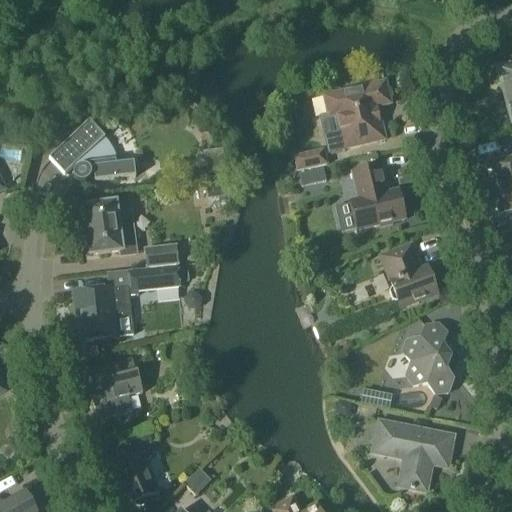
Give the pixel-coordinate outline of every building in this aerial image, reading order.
[(510,68),(498,71),(504,94),(506,94),(508,101),(506,101),(511,123),(511,64),(510,65),(510,68)] [(346,92),(323,98),(328,118),(325,124),(327,133),(332,136),(340,135),(344,151),(385,142),(384,138),(386,136),(384,129),(382,127),(381,124),(380,124),(377,109),(390,106),(390,102),(392,99),(390,91),(386,89),(385,83),(356,90),(356,91),(346,93),(346,92)] [(53,159),(49,162),(63,177),(67,173),(68,174),(74,168),(76,170),(75,171),(74,172),(73,174),(73,176),(73,177),(73,179),(74,180),(74,181),(75,182),(76,183),(78,185),(80,185),(82,185),(84,185),(86,184),(87,184),(89,182),(90,181),(90,180),(91,179),(91,177),(91,176),(91,175),(93,175),(95,184),(135,178),(134,164),(116,167),(115,163),(115,160),(114,158),(113,156),(112,152),(110,149),(108,146),(105,143),(103,141),(105,139),(89,122),(52,158),(53,159)] [(203,153),(206,177),(226,174),(223,151),(203,153)] [(294,158),(297,173),(327,166),(324,151),(294,158)] [(490,193),(511,187),(511,161),(486,169),(489,180),(486,181),(490,193)] [(350,203),(353,217),(357,233),(380,227),(380,229),(392,227),(391,225),(405,221),(399,197),(389,200),(381,167),(352,174),(358,201),(350,203)] [(511,187),(490,193),(493,206),(496,205),(499,217),(511,213),(511,187)] [(85,209),(83,209),(83,211),(86,227),(85,227),(87,240),(89,256),(89,258),(120,253),(121,258),(136,256),(130,214),(117,216),(115,205),(85,209)] [(411,247),(381,259),(392,290),(391,291),(389,294),(392,302),(396,303),(397,303),(400,310),(437,296),(427,269),(419,272),(416,264),(417,264),(411,247)] [(176,248),(144,252),(146,269),(178,266),(176,248)] [(149,273),(151,291),(179,288),(177,270),(149,273)] [(74,294),(78,328),(76,331),(76,338),(79,340),(80,344),(117,340),(116,339),(133,337),(129,297),(137,296),(136,293),(151,291),(149,273),(129,275),(131,292),(128,292),(128,289),(111,291),(111,290),(74,294)] [(407,343),(402,355),(410,366),(405,378),(413,388),(427,386),(435,397),(448,395),(453,383),(445,372),(447,367),(442,361),(445,355),(441,350),(446,338),(438,327),(425,329),(420,341),(407,343)] [(101,395),(90,397),(97,423),(132,414),(128,399),(142,395),(136,374),(135,374),(132,362),(92,372),(96,386),(101,385),(102,390),(100,391),(101,395)] [(372,455),(399,461),(404,462),(398,489),(426,494),(431,467),(438,468),(438,467),(447,461),(448,461),(453,439),(378,424),(372,455)] [(120,464),(110,469),(116,482),(119,481),(130,506),(134,504),(136,506),(140,507),(143,506),(145,502),(145,499),(158,494),(146,465),(155,452),(149,437),(115,452),(120,464)] [(200,471),(184,487),(195,498),(211,483),(200,471)] [(0,511),(34,511),(25,495),(0,508),(0,511)] [(270,511),(318,511),(316,506),(305,511),(298,511),(292,500),(270,511)]
